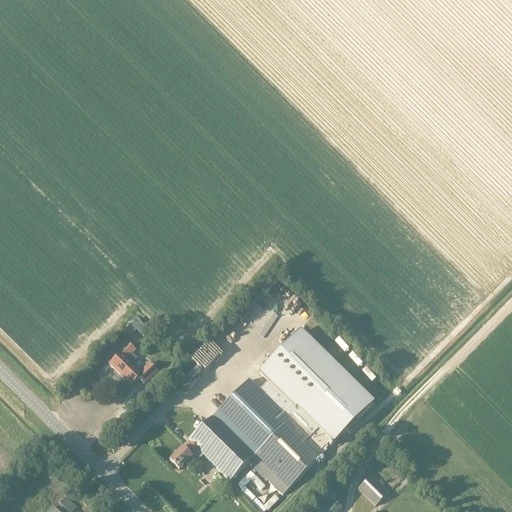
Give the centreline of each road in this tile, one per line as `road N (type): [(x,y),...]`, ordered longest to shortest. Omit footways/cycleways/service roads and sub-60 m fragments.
road 1 (track): [(361,468),(395,417),(511,301)]
road 2 (tertiary): [(141,511),(0,370)]
road 3 (track): [(511,275),(401,387)]
